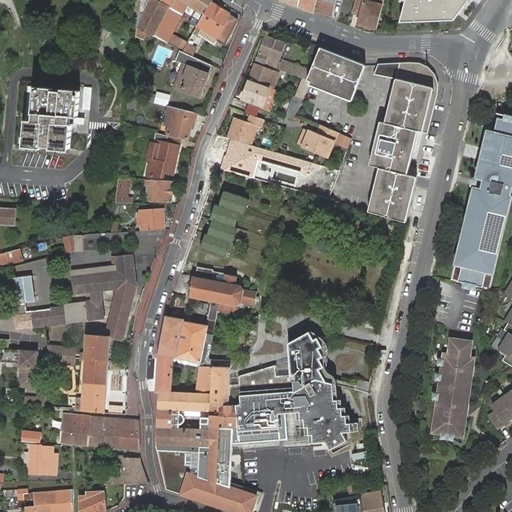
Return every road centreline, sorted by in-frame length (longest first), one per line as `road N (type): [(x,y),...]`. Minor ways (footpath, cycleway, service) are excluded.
road 1 (residential): [(162,503),(148,459),(142,376),(152,308),(198,164),(267,6)]
road 2 (tertiary): [(404,511),(390,386),(473,52)]
road 3 (tertiary): [(267,6),(358,41),(473,52)]
